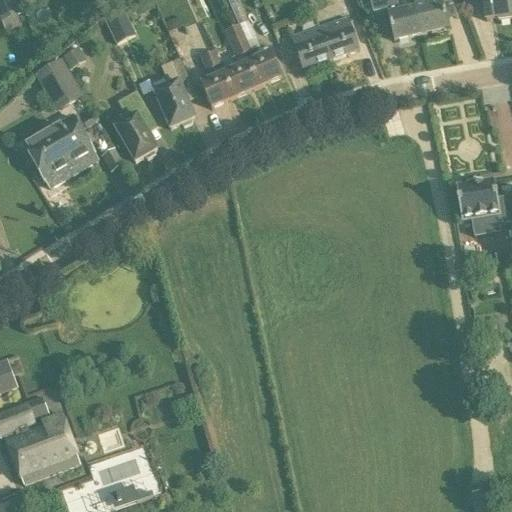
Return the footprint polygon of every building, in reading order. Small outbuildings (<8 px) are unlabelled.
[(0,0),(0,20),(6,33),(22,26),(17,16),(21,14),(15,0),(0,0)] [(45,0),(18,0),(24,11),(46,2),(45,0)] [(416,9),(407,11),(404,0),(369,0),(373,15),(388,12),(395,43),(423,37),(416,9)] [(423,37),(450,30),(442,0),(420,0),(423,7),(416,9),(423,37)] [(511,22),(508,0),(483,0),(487,23),(499,21),(500,24),(511,22)] [(136,38),(123,11),(104,21),(116,47),(136,38)] [(335,24),(320,29),(332,63),(361,53),(349,20),(336,25),(335,24)] [(238,71),(225,77),(236,101),(259,91),(249,66),(244,56),(232,30),(228,31),(225,23),(207,31),(214,47),(228,41),(235,58),(232,60),(238,71)] [(240,26),(232,30),(244,56),(252,53),(240,26)] [(320,29),(291,40),(303,73),(332,63),(320,29)] [(85,63),(79,52),(64,60),(71,71),(85,63)] [(221,66),(215,52),(200,59),(206,73),(221,66)] [(272,56),(249,66),(259,91),(283,80),(272,56)] [(84,99),(62,62),(35,78),(57,115),(84,99)] [(194,91),(181,62),(162,70),(170,89),(155,96),(172,132),(181,128),(184,131),(192,127),(193,123),(195,122),(184,95),(194,91)] [(236,101),(225,77),(202,87),(212,111),(236,101)] [(154,122),(138,95),(119,106),(129,124),(117,131),(137,166),(145,161),(148,163),(156,158),(156,155),(159,153),(144,128),(154,122)] [(47,185),(97,157),(75,119),(25,147),(47,185)] [(111,175),(124,167),(111,145),(106,148),(109,154),(102,158),(111,175)] [(511,196),(501,198),(502,202),(492,204),(489,185),(476,187),(476,186),(464,188),(464,189),(451,192),(457,227),(505,219),(508,242),(511,240),(511,196)] [(7,362),(0,364),(0,396),(18,390),(7,362)] [(24,487),(79,467),(76,458),(76,457),(61,416),(41,423),(42,426),(36,428),(33,422),(48,416),(43,401),(0,416),(0,440),(1,443),(5,441),(20,479),(21,478),(24,487)] [(472,496),(474,511),(497,511),(495,494),(490,495),(490,493),(472,496)] [(152,494),(137,499),(139,503),(154,498),(152,494)]
